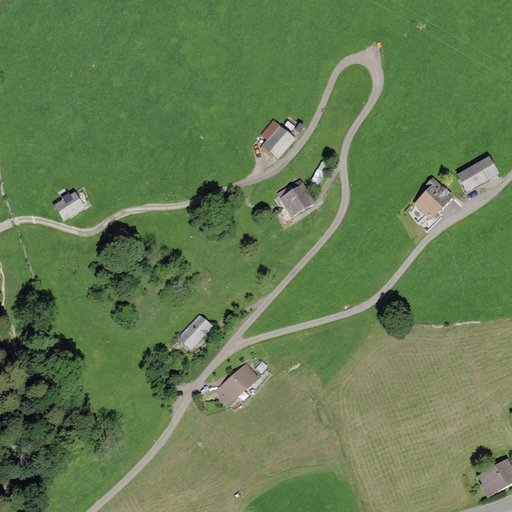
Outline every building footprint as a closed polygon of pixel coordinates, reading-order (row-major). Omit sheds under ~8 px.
[(263,147),(279,161),(296,141),(273,121),(260,136),(268,142),(263,147)] [(490,160),(457,177),(467,196),(500,179),(490,160)] [(430,191),(416,205),(431,221),(454,198),(433,178),(425,186),(430,191)] [(300,180),(274,197),(284,212),(279,216),(285,225),(316,205),(300,180)] [(53,208),(64,225),(87,210),(76,193),(53,208)] [(214,330),(200,317),(178,340),(192,353),(214,330)] [(246,365),(215,392),(230,409),(261,382),(246,365)] [(511,467),(508,460),(475,478),(487,502),(511,488),(511,467)]
